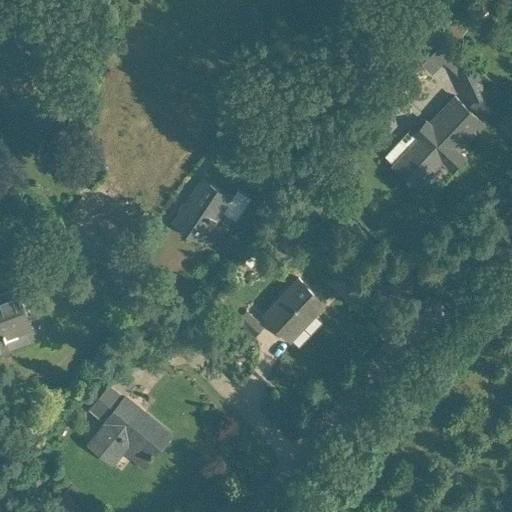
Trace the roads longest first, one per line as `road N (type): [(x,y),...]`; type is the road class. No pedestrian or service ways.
road 1 (unclassified): [(297,462),(179,328),(59,171)]
road 2 (unclassified): [(297,462),(511,236)]
